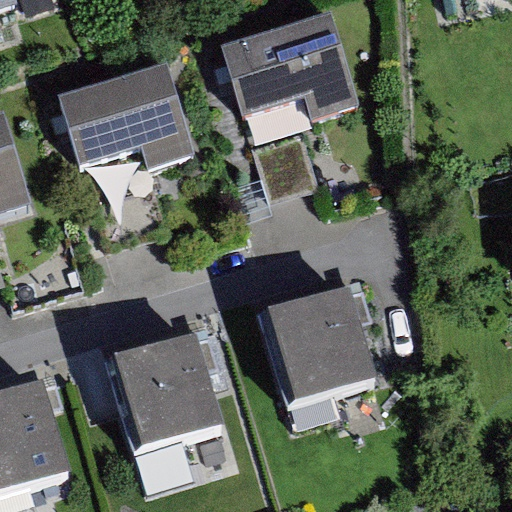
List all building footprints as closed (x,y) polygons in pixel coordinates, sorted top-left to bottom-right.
[(0,0),(0,20),(31,11),(27,0),(0,0)] [(373,114),(347,27),(237,60),(258,128),(321,109),(327,128),(373,114)] [(207,164),(181,79),(77,111),(97,175),(154,157),(161,178),(207,164)] [(0,227),(45,214),(18,127),(0,132),(0,227)] [(314,142),(266,157),(282,207),(330,193),(314,142)] [(97,175),(122,256),(179,238),(161,178),(154,157),(97,175)] [(0,293),(18,288),(0,229),(0,293)] [(368,310),(366,304),(277,332),(310,435),(353,421),(348,406),(394,392),(374,330),(384,327),(377,306),(368,310)] [(215,357),(213,352),(125,379),(156,481),(199,468),(194,454),(240,439),(221,377),(231,373),(225,354),(215,357)] [(58,398),(0,415),(0,511),(47,511),(44,499),(86,486),(58,398)]
